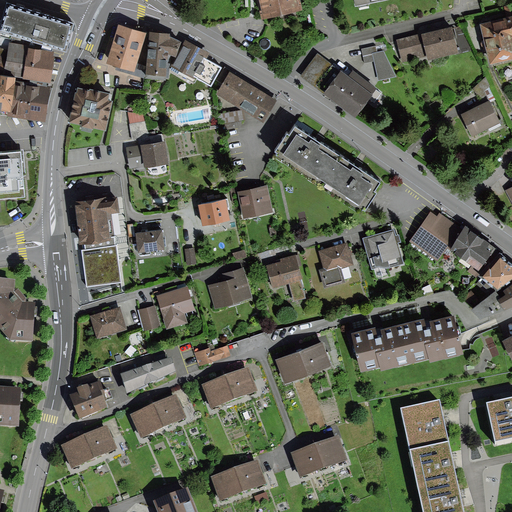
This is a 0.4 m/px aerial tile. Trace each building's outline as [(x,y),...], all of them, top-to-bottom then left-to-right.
[(0,31),(13,35),(41,44),(42,40),(65,47),(74,18),(16,0),(5,0),(0,16),(0,27),(1,28),(0,30),(0,31)] [(299,0),(255,0),(261,23),(303,12),(299,0)] [(511,3),(503,5),(505,14),(479,21),(484,38),(481,39),(483,51),(487,50),(490,62),(511,56),(511,3)] [(421,31),(421,33),(396,39),(402,62),(427,55),(428,59),(459,51),(452,23),(421,31)] [(144,82),(145,79),(145,74),(135,71),(146,34),(119,26),(107,65),(117,68),(115,73),(144,82)] [(0,71),(5,72),(13,35),(0,31),(0,71)] [(170,38),(170,34),(149,33),(145,74),(145,79),(169,81),(171,57),(176,59),(181,42),(170,38)] [(13,35),(5,72),(16,74),(50,79),(55,49),(40,47),(41,44),(13,35)] [(210,55),(185,42),(176,59),(171,68),(172,68),(170,72),(190,83),(192,79),(195,81),(210,55)] [(365,63),(379,59),(375,44),(361,48),(365,63)] [(323,90),(339,68),(317,52),(301,74),(323,90)] [(277,98),(225,65),(216,79),(221,82),(216,91),(263,120),(277,98)] [(339,68),(323,90),(356,115),(377,86),(352,68),(348,73),(340,67),(339,68)] [(0,111),(3,112),(3,107),(7,107),(10,108),(15,77),(16,74),(5,72),(0,71),(0,111)] [(489,97),(488,98),(484,90),(489,85),(485,76),(474,87),(480,102),(460,112),(472,135),(488,127),(490,130),(501,124),(499,121),(501,121),(489,97)] [(25,79),(15,77),(10,108),(7,107),(6,113),(45,119),(50,85),(25,81),(25,79)] [(68,118),(82,121),(81,126),(91,129),(92,123),(106,126),(113,95),(109,94),(109,90),(76,83),(68,118)] [(217,123),(225,122),(226,127),(241,125),(240,120),(243,119),(241,109),(215,113),(217,123)] [(144,113),(127,111),(132,138),(142,137),(148,136),(144,113)] [(274,146),(277,148),(273,154),(321,185),(342,153),(295,122),(290,129),(286,127),(274,146)] [(140,144),(126,146),(129,167),(144,165),(145,165),(148,167),(154,166),(156,163),(168,161),(164,138),(163,138),(162,133),(148,136),(142,137),(143,142),(140,142),(140,144)] [(0,197),(25,195),(21,146),(0,147),(0,197)] [(366,208),(378,189),(376,187),(382,179),(342,153),(321,185),(360,211),(363,207),(366,208)] [(229,187),(233,204),(240,203),(242,217),(273,211),(267,183),(239,189),(238,186),(229,187)] [(119,209),(117,197),(107,198),(106,194),(74,198),(80,241),(84,240),(85,247),(81,247),(86,285),(122,281),(117,243),(115,243),(114,235),(111,235),(108,211),(119,209)] [(221,225),(220,219),(230,217),(226,196),(198,202),(202,223),(212,221),(213,227),(221,225)] [(480,279),(500,253),(464,227),(461,231),(439,215),(437,218),(431,214),(409,243),(438,264),(448,250),(461,260),(457,266),(478,281),(480,279)] [(136,235),(135,231),(134,223),(127,224),(128,236),(136,235)] [(275,225),(269,227),(270,236),(277,234),(275,225)] [(162,227),(135,231),(136,235),(138,250),(164,247),(162,227)] [(403,262),(397,242),(401,241),(399,233),(395,234),(394,228),(362,237),(371,269),(374,268),(377,278),(389,275),(387,266),(403,262)] [(353,263),(351,255),(353,254),(350,246),(348,246),(347,241),(318,249),(323,266),(319,268),(324,287),(345,281),(344,278),(352,276),(349,265),(353,263)] [(194,247),(184,248),(186,264),(196,263),(194,247)] [(243,249),(233,252),(235,259),(245,256),(243,249)] [(288,282),(294,301),(308,297),(306,290),(304,290),(301,278),(303,278),(299,265),(302,265),(298,254),(296,254),(295,253),(280,257),(280,260),(266,264),(273,286),(288,282)] [(511,278),(511,263),(500,253),(480,279),(481,280),(476,286),(481,291),(484,288),(491,294),(496,289),(497,290),(511,278)] [(242,266),(222,272),(224,279),(207,284),(214,308),(252,296),(242,266)] [(26,300),(19,290),(15,290),(15,279),(0,278),(0,330),(8,341),(32,342),(33,317),(37,317),(37,309),(34,309),(34,304),(26,304),(26,300)] [(508,308),(511,306),(511,278),(497,290),(495,291),(508,308)] [(167,328),(188,322),(184,311),(195,308),(187,284),(156,294),(167,328)] [(469,303),(477,296),(471,290),(463,297),(469,303)] [(481,320),(508,308),(495,291),(470,310),(481,320)] [(160,326),(155,304),(137,308),(143,330),(160,326)] [(120,305),(90,314),(96,337),(127,328),(120,305)] [(428,314),(402,321),(412,360),(430,356),(430,359),(463,351),(454,312),(429,318),(428,314)] [(381,368),(412,360),(402,321),(376,327),(375,323),(351,330),(361,369),(380,364),(381,368)] [(511,331),(501,337),(511,358),(511,331)] [(331,363),(322,339),(275,357),(284,381),(331,363)] [(228,341),(194,352),(198,365),(232,354),(228,341)] [(120,375),(127,394),(175,372),(170,358),(120,375)] [(258,391),(248,366),(201,385),(211,410),(258,391)] [(347,385),(344,374),(336,377),(340,387),(347,385)] [(78,392),(69,395),(78,420),(107,409),(105,402),(113,399),(109,388),(103,390),(100,381),(77,390),(78,392)] [(0,426),(19,428),(20,401),(23,401),(23,393),(20,393),(20,388),(0,387),(0,426)] [(186,418),(175,394),(130,415),(141,439),(186,418)] [(511,400),(486,406),(495,445),(511,441),(511,400)] [(410,453),(449,444),(439,402),(400,410),(410,453)] [(117,449),(106,426),(61,446),(72,469),(117,449)] [(348,461),(339,436),(290,454),(300,479),(348,461)] [(418,491),(457,482),(450,452),(449,444),(410,453),(418,491)] [(257,460),(210,478),(219,502),(266,484),(257,460)] [(463,511),(459,490),(457,482),(418,491),(422,511),(463,511)] [(197,511),(188,488),(153,502),(156,511),(197,511)]
